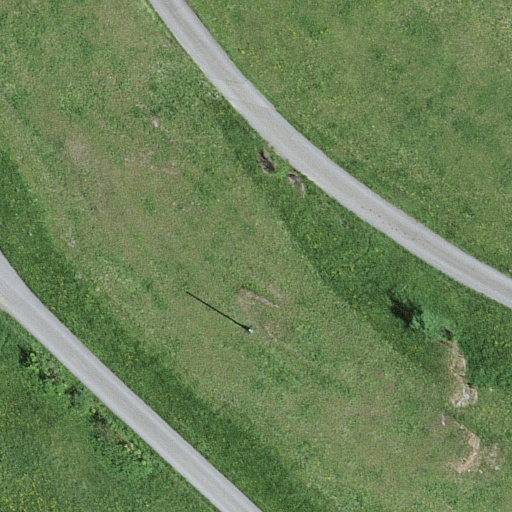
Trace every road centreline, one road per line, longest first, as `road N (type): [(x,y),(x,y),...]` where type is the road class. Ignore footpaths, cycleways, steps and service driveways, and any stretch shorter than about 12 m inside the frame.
road 1 (track): [(168,0),(283,155),(511,293)]
road 2 (unclassified): [(0,260),(259,511)]
